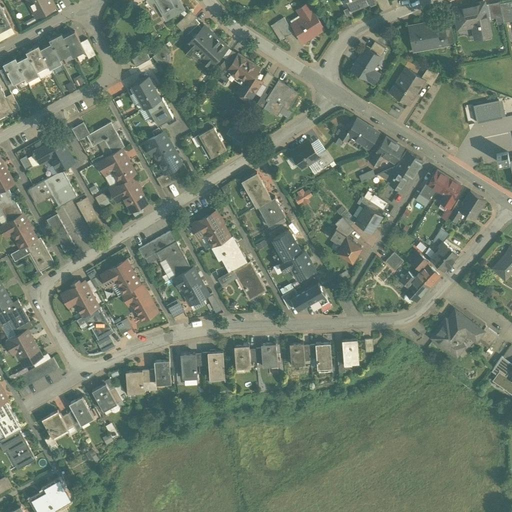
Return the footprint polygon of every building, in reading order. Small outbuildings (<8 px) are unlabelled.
[(27,0),(28,2),(31,0),(39,16),(55,7),(51,0),(27,0)] [(148,0),(150,3),(155,0),(166,19),(183,8),(178,0),(148,0)] [(345,0),(346,1),(347,0),(350,8),(343,10),(346,15),(348,16),(356,13),(355,10),(369,4),(370,7),(375,5),(376,2),(375,0),(345,0)] [(478,37),(491,35),(484,1),(454,8),(458,28),(476,25),(478,37)] [(497,24),(503,22),(500,3),(499,1),(488,4),(491,18),(495,17),(497,24)] [(511,1),(500,3),(503,22),(511,20),(511,1)] [(312,10),(307,3),(298,8),(304,18),(292,26),(303,42),(312,37),(311,35),(323,28),(324,29),(312,10)] [(0,32),(11,27),(0,5),(0,32)] [(191,12),(177,24),(182,30),(196,17),(191,12)] [(196,17),(182,30),(187,35),(199,23),(195,18),(196,17)] [(283,17),(275,23),(284,37),(293,33),(283,17)] [(434,21),(409,26),(413,50),(448,44),(445,30),(444,30),(443,27),(436,28),(434,21)] [(454,42),(451,26),(443,27),(444,30),(445,30),(448,44),(454,42)] [(227,47),(212,34),(213,33),(210,30),(208,33),(202,28),(188,43),(187,42),(182,47),(189,54),(192,50),(209,66),(227,47)] [(85,50),(75,30),(63,36),(63,37),(71,52),(71,53),(73,56),(85,50)] [(61,33),(49,39),(51,43),(60,58),(71,53),(71,52),(63,37),(63,36),(61,33)] [(386,48),(375,41),(370,48),(381,55),(386,48)] [(60,58),(51,43),(40,48),(40,49),(48,64),(48,65),(50,68),(62,62),(60,58)] [(40,48),(38,45),(26,51),(28,55),(37,70),(48,65),(48,64),(40,49),(40,48)] [(164,45),(152,56),(163,69),(170,63),(166,60),(167,55),(170,52),(164,45)] [(380,57),(365,48),(352,69),(373,83),(379,74),(372,70),(380,57)] [(145,50),(131,58),(136,66),(150,59),(145,50)] [(259,68),(238,54),(228,69),(233,72),(230,77),(242,85),(237,92),(249,100),(260,83),(261,81),(254,76),(259,68)] [(17,60),(17,61),(25,77),(27,80),(38,74),(39,74),(37,70),(28,55),(17,60)] [(15,57),(3,63),(5,67),(13,82),(13,83),(25,77),(17,61),(17,60),(15,57)] [(48,65),(37,70),(39,74),(38,74),(41,80),(42,80),(40,77),(51,71),(52,71),(50,68),(48,65)] [(13,82),(5,67),(0,69),(0,71),(7,85),(13,82)] [(228,69),(226,67),(217,78),(223,82),(222,83),(225,85),(230,77),(233,72),(228,69)] [(428,67),(421,78),(424,80),(431,85),(440,71),(428,67)] [(421,78),(406,68),(391,91),(409,103),(413,96),(413,95),(417,88),(419,87),(424,80),(421,78)] [(261,81),(260,83),(267,87),(274,76),(267,72),(261,81)] [(74,77),(77,84),(84,82),(81,74),(74,77)] [(160,98),(148,77),(133,85),(141,100),(145,107),(147,106),(160,98)] [(299,93),(278,80),(269,95),(266,100),(268,101),(264,108),(277,116),(279,112),(288,118),(292,112),(288,109),(299,93)] [(0,85),(0,115),(12,109),(13,109),(7,97),(0,85)] [(141,100),(133,85),(127,88),(136,103),(141,100)] [(264,92),(256,103),(264,108),(268,101),(266,100),(269,95),(264,92)] [(12,94),(7,97),(13,109),(12,109),(13,112),(20,108),(12,94)] [(160,98),(147,106),(158,125),(172,116),(162,98),(160,98)] [(497,100),(473,105),(477,123),(502,118),(502,117),(498,101),(498,100),(497,100)] [(379,132),(357,118),(347,133),(347,134),(351,136),(369,148),(379,132)] [(89,133),(86,135),(92,145),(104,139),(112,152),(121,147),(124,145),(111,121),(89,133)] [(83,122),(72,128),(78,139),(86,135),(89,133),(83,122)] [(226,148),(213,126),(195,136),(200,145),(204,143),(211,157),(226,148)] [(245,135),(231,126),(226,133),(240,142),(245,135)] [(347,133),(343,130),(334,144),(343,149),(351,136),(347,134),(347,133)] [(181,163),(163,131),(149,139),(154,148),(167,171),(172,169),(177,166),(181,163)] [(59,136),(34,151),(36,155),(41,163),(45,161),(51,158),(54,163),(58,171),(62,169),(74,162),(59,136)] [(404,148),(385,136),(376,151),(376,152),(370,162),(377,167),(384,156),(394,163),(404,148)] [(154,148),(149,139),(144,142),(145,143),(149,151),(154,148)] [(309,141),(291,153),(302,168),(316,159),(319,157),(318,155),(309,141)] [(136,173),(121,147),(112,152),(101,159),(108,171),(113,168),(121,182),(132,175),(136,173)] [(326,150),(318,155),(319,157),(316,159),(323,168),(333,161),(326,150)] [(407,150),(396,167),(399,169),(394,176),(393,175),(391,178),(393,179),(390,182),(400,188),(408,175),(411,177),(422,160),(407,150)] [(509,160),(508,152),(496,154),(498,162),(509,160)] [(26,155),(20,158),(26,169),(32,165),(28,158),(26,155)] [(36,155),(31,158),(30,157),(28,158),(32,165),(41,163),(36,155)] [(14,182),(0,157),(0,189),(7,186),(14,182)] [(181,163),(177,166),(183,176),(189,173),(183,162),(181,163)] [(177,166),(172,169),(178,179),(183,176),(177,166)] [(395,167),(382,173),(387,176),(385,179),(390,182),(393,179),(391,178),(393,175),(394,176),(399,169),(396,167),(395,167)] [(77,195),(62,169),(58,171),(29,188),(35,200),(53,190),(61,204),(77,195)] [(178,179),(172,169),(167,171),(167,172),(173,182),(178,179)] [(449,177),(437,169),(429,183),(428,184),(436,189),(440,191),(449,177)] [(361,179),(371,176),(369,171),(359,174),(361,179)] [(173,182),(167,172),(162,175),(167,185),(173,182)] [(271,198),(257,172),(241,180),(256,206),(258,205),(271,198)] [(121,182),(110,188),(116,199),(123,195),(131,210),(147,202),(132,175),(121,182)] [(162,175),(156,178),(162,188),(167,185),(162,175)] [(449,177),(440,191),(444,193),(451,198),(452,198),(460,184),(449,177)] [(436,189),(428,184),(429,183),(427,182),(422,189),(431,195),(432,195),(436,189)] [(22,212),(7,186),(0,189),(0,205),(8,220),(22,212)] [(295,193),(300,204),(313,197),(308,187),(295,193)] [(431,195),(422,189),(415,200),(424,205),(423,208),(431,195)] [(485,199),(470,190),(470,191),(463,202),(458,199),(449,214),(448,216),(456,222),(463,212),(473,218),(484,200),(485,200),(485,199)] [(451,198),(444,193),(439,200),(449,206),(454,199),(452,198),(451,198)] [(387,203),(374,194),(370,201),(383,209),(387,203)] [(271,198),(258,205),(269,225),(285,215),(275,196),(271,198)] [(86,197),(76,203),(79,208),(90,202),(86,197)] [(90,202),(79,208),(82,213),(92,208),(90,202)] [(381,214),(366,205),(356,222),(371,231),(381,214)] [(355,221),(342,207),(337,211),(342,216),(350,225),(355,221)] [(92,208),(82,213),(85,219),(95,213),(92,208)] [(230,236),(216,210),(192,224),(197,232),(205,227),(214,245),(230,236)] [(449,214),(444,210),(440,216),(446,220),(448,216),(449,214)] [(37,238),(22,212),(8,220),(7,221),(21,247),(25,244),(37,238)] [(57,213),(46,219),(50,225),(60,219),(57,213)] [(95,213),(85,219),(88,224),(98,218),(95,213)] [(342,216),(335,223),(337,226),(336,228),(347,236),(354,229),(350,225),(342,216)] [(98,218),(88,224),(91,229),(101,223),(98,218)] [(60,219),(50,225),(52,230),(63,224),(60,219)] [(101,223),(91,229),(94,235),(105,229),(101,223)] [(63,224),(52,230),(55,235),(66,229),(63,224)] [(347,236),(336,228),(330,237),(341,244),(347,236)] [(449,234),(440,228),(432,241),(438,246),(443,241),(449,234)] [(66,229),(55,235),(58,241),(69,235),(66,229)] [(170,229),(165,233),(171,243),(176,240),(170,229)] [(289,229),(273,238),(284,259),(300,250),(289,229)] [(171,243),(165,233),(159,236),(165,246),(171,243)] [(69,235),(58,241),(61,246),(72,240),(69,235)] [(237,247),(235,243),(237,242),(232,235),(230,236),(214,245),(211,247),(217,257),(223,253),(232,269),(233,269),(247,261),(239,246),(237,247)] [(37,238),(25,244),(30,252),(40,271),(55,262),(40,236),(37,238)] [(165,246),(159,236),(154,239),(160,249),(165,246)] [(347,236),(341,244),(337,251),(352,260),(362,245),(347,236)] [(160,249),(154,239),(149,241),(155,252),(156,251),(160,249)] [(72,240),(61,246),(64,251),(75,246),(72,240)] [(191,266),(176,240),(171,243),(165,246),(160,249),(156,251),(158,256),(161,260),(166,258),(175,275),(191,266)] [(155,252),(149,241),(144,244),(150,255),(155,252)] [(457,254),(443,241),(438,246),(440,248),(431,258),(443,269),(457,254)] [(21,247),(11,253),(15,260),(30,252),(25,244),(21,247)] [(144,244),(138,248),(144,258),(150,255),(144,244)] [(511,244),(505,254),(493,268),(503,277),(511,266),(511,244)] [(284,259),(280,261),(284,269),(294,263),(300,274),(298,275),(298,276),(315,266),(304,248),(300,250),(284,259)] [(403,260),(394,251),(385,260),(394,269),(403,260)] [(439,274),(427,264),(429,262),(422,255),(421,257),(417,253),(410,260),(421,270),(418,273),(430,284),(439,274)] [(126,259),(101,273),(106,282),(117,277),(125,292),(140,283),(126,259)] [(247,261),(233,269),(237,276),(239,275),(245,286),(244,286),(250,298),(266,289),(250,259),(247,261)] [(175,275),(174,275),(179,284),(182,282),(193,302),(208,293),(193,265),(191,266),(175,275)] [(418,273),(415,276),(408,270),(400,279),(407,285),(404,289),(407,292),(413,298),(416,300),(430,284),(418,273)] [(329,300),(318,280),(297,292),(290,296),(295,304),(297,308),(309,302),(313,308),(329,300)] [(99,307),(84,281),(61,293),(69,306),(75,303),(82,316),(99,307)] [(0,282),(0,307),(1,308),(11,302),(0,282)] [(157,310),(142,283),(140,283),(125,292),(122,294),(127,302),(131,299),(143,319),(157,310)] [(281,294),(289,307),(295,304),(290,296),(297,292),(295,287),(281,294)] [(413,298),(407,292),(404,295),(404,297),(408,302),(410,301),(413,298)] [(0,308),(0,320),(9,316),(11,319),(9,320),(17,334),(27,328),(32,325),(17,299),(1,308),(0,308)] [(172,301),(167,304),(173,316),(179,313),(172,301)] [(99,307),(82,316),(89,328),(91,326),(98,340),(113,331),(99,306),(99,307)] [(455,309),(444,325),(442,323),(432,336),(456,354),(463,345),(457,340),(465,330),(477,338),(483,330),(455,309)] [(11,319),(9,316),(0,320),(0,322),(8,338),(17,334),(9,320),(11,319)] [(127,330),(121,321),(116,324),(121,333),(127,330)] [(498,335),(486,326),(483,330),(477,338),(489,347),(498,335)] [(42,356),(27,328),(17,334),(8,338),(8,339),(15,352),(19,350),(27,364),(42,356)] [(357,336),(342,338),(343,349),(344,361),(359,360),(357,336)] [(372,337),(364,337),(365,350),(373,349),(372,337)] [(303,340),(289,341),(291,362),(305,361),(304,355),(303,343),(303,340)] [(330,340),(315,341),(315,342),(316,356),(317,366),(332,365),(330,340)] [(276,341),(261,342),(261,346),(262,359),(263,364),(278,363),(276,341)] [(249,343),(234,344),(236,366),(251,365),(250,360),(249,347),(249,343)] [(223,349),(208,350),(208,351),(209,364),(210,377),(211,377),(210,373),(224,373),(224,376),(225,375),(223,349)] [(195,351),(180,352),(182,376),(197,375),(196,364),(195,351)] [(53,356),(47,360),(53,370),(59,367),(53,356)] [(511,363),(501,356),(491,371),(496,374),(507,382),(511,375),(511,363)] [(169,358),(154,359),(155,368),(156,380),(156,383),(171,382),(169,358)] [(53,370),(47,360),(42,363),(48,373),(53,370)] [(48,373),(42,363),(37,365),(43,376),(48,373)] [(43,376),(37,365),(32,368),(38,379),(43,376)] [(32,368),(26,371),(32,382),(38,379),(32,368)] [(142,369),(126,370),(127,392),(144,391),(143,381),(142,369)] [(26,371),(21,374),(27,385),(32,382),(26,371)] [(511,393),(511,375),(507,382),(496,374),(492,380),(511,394),(511,393)] [(106,382),(110,389),(115,386),(110,377),(104,380),(106,382)] [(110,389),(106,382),(92,389),(103,410),(117,402),(110,389)] [(122,399),(115,386),(110,389),(117,402),(122,399)] [(94,416),(82,395),(69,403),(73,409),(79,420),(79,421),(86,417),(88,420),(94,416)] [(21,428),(6,401),(0,403),(0,426),(5,436),(19,429),(21,428)] [(61,416),(57,409),(42,418),(52,436),(68,428),(67,427),(61,416)] [(79,420),(73,409),(68,412),(74,423),(79,420)] [(74,423),(68,412),(61,416),(67,427),(74,423)] [(36,458),(19,429),(5,436),(0,439),(0,444),(3,450),(3,449),(8,446),(20,467),(36,458)] [(6,476),(0,478),(6,489),(11,486),(6,476)] [(59,477),(44,486),(46,490),(56,507),(71,498),(59,477)] [(56,507),(46,490),(32,498),(39,511),(47,511),(49,511),(53,511),(57,510),(56,507)]
